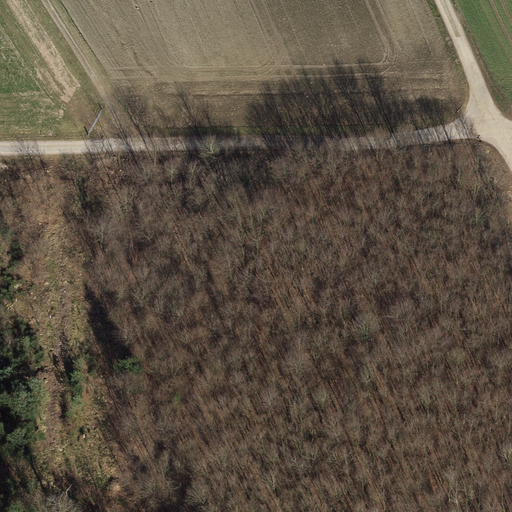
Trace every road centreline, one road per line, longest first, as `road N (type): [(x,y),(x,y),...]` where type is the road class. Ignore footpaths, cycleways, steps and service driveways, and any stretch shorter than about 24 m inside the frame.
road 1 (track): [(496,129),(364,140),(0,146)]
road 2 (track): [(46,0),(131,144)]
road 3 (track): [(440,0),(496,129)]
